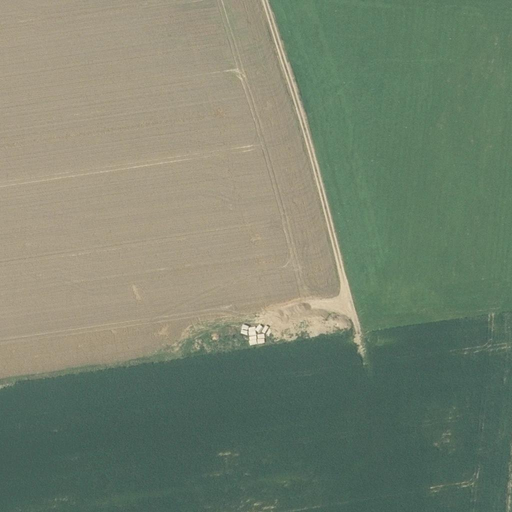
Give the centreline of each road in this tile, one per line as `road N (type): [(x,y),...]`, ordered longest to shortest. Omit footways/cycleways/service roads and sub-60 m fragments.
road 1 (track): [(511,279),(357,344),(262,0)]
road 2 (track): [(353,331),(0,386)]
